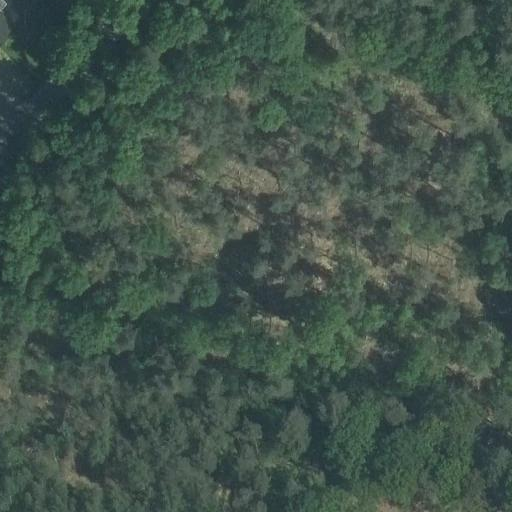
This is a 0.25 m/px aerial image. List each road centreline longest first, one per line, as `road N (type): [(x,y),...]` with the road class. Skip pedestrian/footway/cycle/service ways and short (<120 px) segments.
road 1 (track): [(511,343),(0,266)]
road 2 (unclassified): [(0,146),(139,0)]
